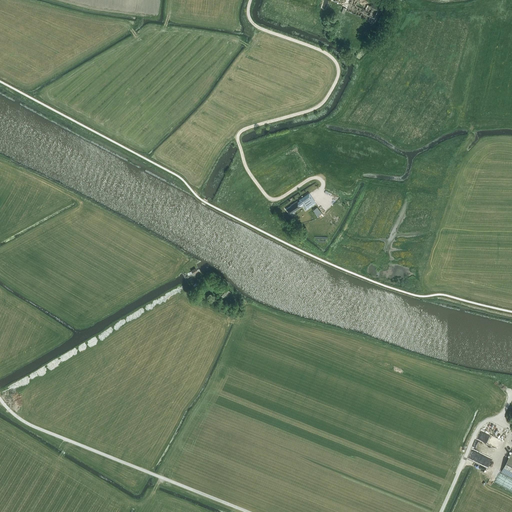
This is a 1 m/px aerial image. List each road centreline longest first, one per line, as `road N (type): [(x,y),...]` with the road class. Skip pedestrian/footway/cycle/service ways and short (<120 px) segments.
road 1 (track): [(250,0),(253,24),(312,46),(337,65),(317,107),(237,138),(268,198),(314,177),(323,183),(319,195)]
road 2 (unclassified): [(511,397),(503,413),(481,424),(441,511)]
